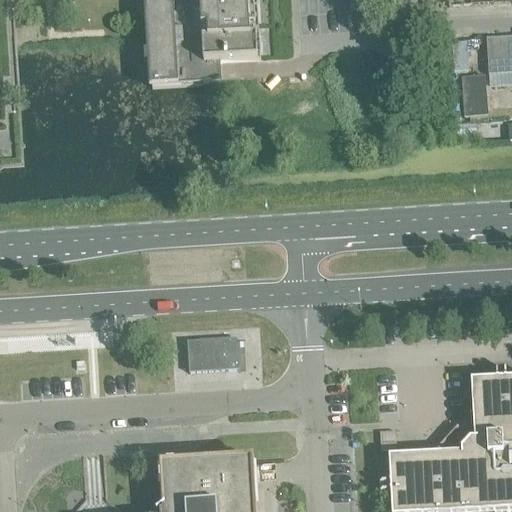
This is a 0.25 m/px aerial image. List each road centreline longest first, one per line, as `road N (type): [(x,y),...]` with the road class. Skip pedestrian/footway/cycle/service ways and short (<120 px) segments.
road 1 (unclassified): [(308,397),(0,417)]
road 2 (secondary): [(0,310),(304,293)]
road 3 (secondary): [(303,225),(0,244)]
road 4 (secondary): [(511,213),(303,225)]
road 5 (secondary): [(304,293),(511,280)]
road 6 (residential): [(511,351),(306,363)]
road 7 (residential): [(396,0),(397,25),(511,19)]
